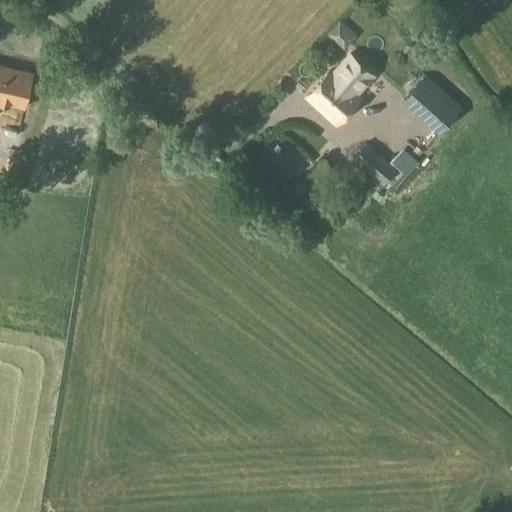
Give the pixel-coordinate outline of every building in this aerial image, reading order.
[(356,35),(338,19),(326,33),(343,49),(356,35)] [(336,123),(359,97),(356,94),(373,75),(349,54),(332,73),(330,71),(307,97),(336,123)] [(0,103),(25,109),(34,72),(0,64),(0,103)] [(439,130),(461,106),(425,74),(403,98),(439,130)] [(383,184),(397,168),(367,143),(352,159),(383,184)]
